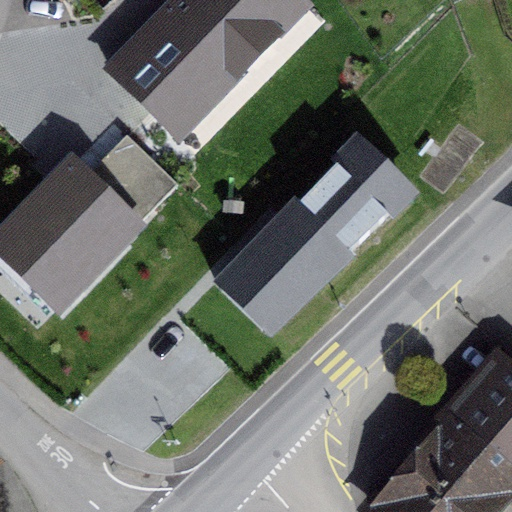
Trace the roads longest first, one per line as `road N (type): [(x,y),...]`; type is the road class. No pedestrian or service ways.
road 1 (tertiary): [(511,206),(243,467)]
road 2 (residential): [(0,420),(105,511)]
